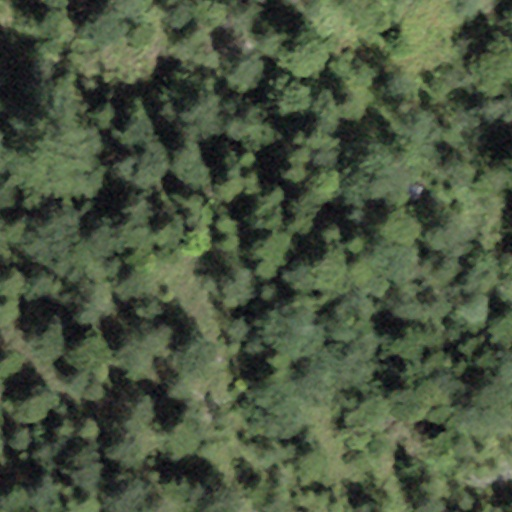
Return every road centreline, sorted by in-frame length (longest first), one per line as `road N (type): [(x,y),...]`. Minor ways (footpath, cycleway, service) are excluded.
road 1 (track): [(14,0),(17,54),(63,80),(116,0)]
road 2 (track): [(408,0),(374,31),(398,171)]
